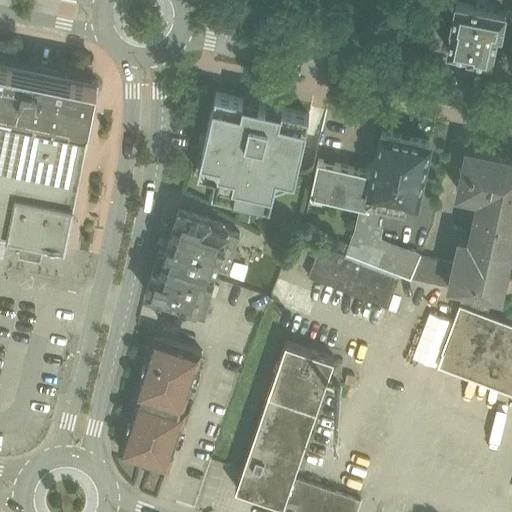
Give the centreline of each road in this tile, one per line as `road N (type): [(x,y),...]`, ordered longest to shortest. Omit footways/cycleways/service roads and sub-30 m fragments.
road 1 (secondary): [(90,467),(145,191),(157,55)]
road 2 (secondary): [(129,55),(133,119),(120,213),(58,459)]
road 3 (residential): [(511,112),(181,29)]
